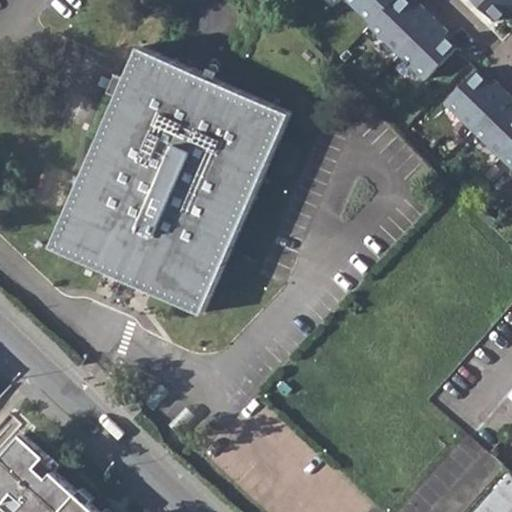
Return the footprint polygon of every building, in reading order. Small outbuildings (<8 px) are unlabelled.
[(349,0),(374,24),(398,0),(349,0)] [(372,27),(400,53),(436,18),(424,7),(421,4),(419,7),(412,0),(398,0),(374,24),(372,27)] [(511,0),(478,0),(499,21),(511,6),(511,0)] [(439,21),(436,18),(400,53),(428,81),(459,47),(446,35),(449,32),(439,21)] [(175,60),(141,45),(134,60),(128,74),(121,90),(52,247),(106,271),(141,286),(159,294),(206,315),(295,113),(224,81),(194,68),(175,60)] [(450,102),(476,127),(510,92),(498,81),(496,79),(492,83),(479,71),(450,102)] [(476,127),(506,157),(511,150),(511,94),(510,92),(476,127)] [(460,424),(494,454),(511,432),(511,303),(431,399),(460,424)] [(143,409),(133,400),(125,407),(136,417),(143,409)] [(0,511),(113,511),(111,509),(107,511),(103,511),(59,473),(64,467),(52,455),(50,458),(26,436),(0,465),(0,511)] [(511,511),(511,477),(480,511),(511,511)]
